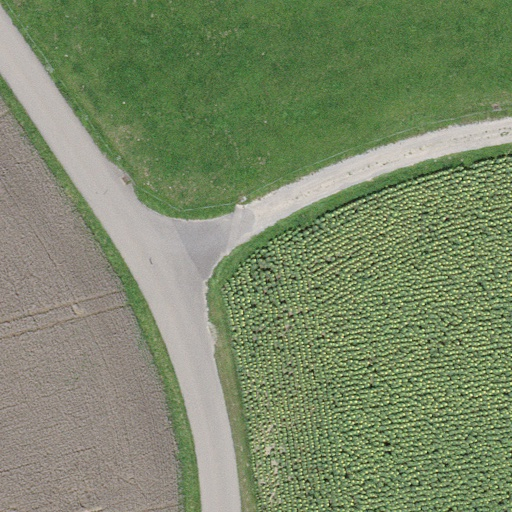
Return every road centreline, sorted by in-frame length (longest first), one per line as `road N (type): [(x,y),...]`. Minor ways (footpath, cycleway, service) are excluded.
road 1 (unclassified): [(0,30),(160,264),(192,340),(222,472),(222,511)]
road 2 (track): [(511,141),(337,181),(160,264)]
